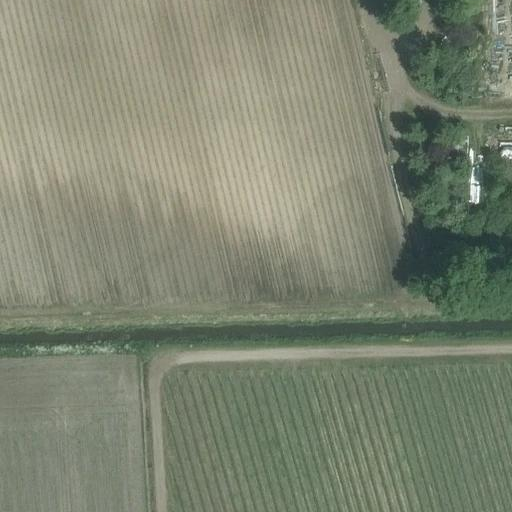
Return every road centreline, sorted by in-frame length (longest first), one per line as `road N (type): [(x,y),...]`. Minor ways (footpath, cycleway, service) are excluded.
road 1 (track): [(163,511),(153,352),(511,344)]
road 2 (track): [(511,303),(0,314)]
